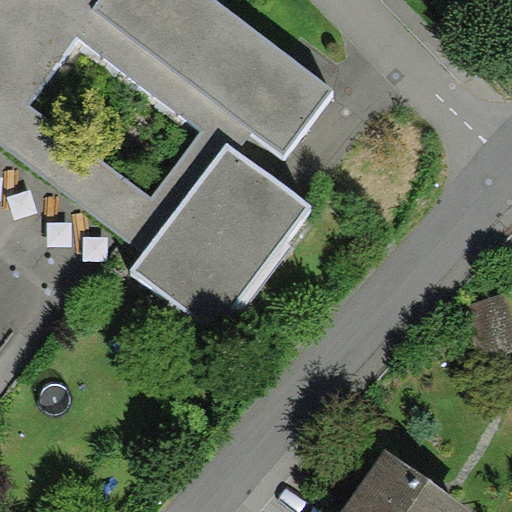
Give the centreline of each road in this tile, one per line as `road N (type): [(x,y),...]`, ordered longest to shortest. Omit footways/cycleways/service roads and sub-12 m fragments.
road 1 (unclassified): [(494,170),(191,511)]
road 2 (residential): [(494,170),(339,0)]
